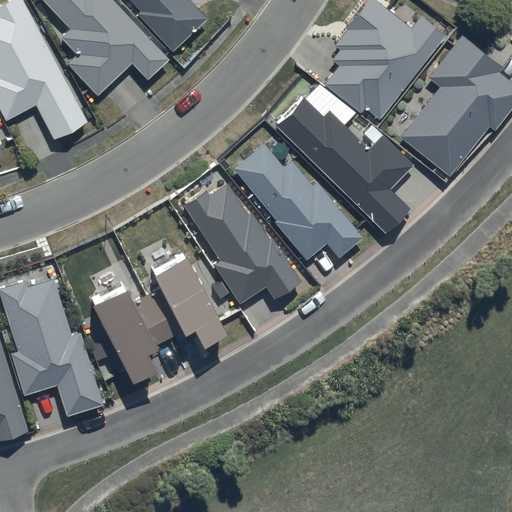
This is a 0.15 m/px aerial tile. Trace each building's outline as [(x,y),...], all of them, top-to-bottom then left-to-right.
[(0,110),(5,121),(35,105),(54,140),(88,122),(23,0),(6,0),(0,3),(0,110)] [(167,58),(111,0),(43,0),(69,27),(60,36),(76,54),(67,62),(97,94),(131,62),(145,78),(167,58)] [(129,0),(138,9),(134,13),(170,52),(206,18),(189,0),(129,0)] [(375,118),(441,33),(417,15),(407,27),(372,0),(362,0),(341,28),(343,29),(331,45),(337,49),(329,60),(336,66),(322,84),(358,112),(362,107),(375,118)] [(436,86),(396,136),(445,175),(485,125),(491,130),(511,102),(511,86),(494,72),(499,66),(458,34),(424,76),(436,86)] [(273,126),(382,231),(405,206),(387,189),(410,165),(379,135),(366,148),(325,109),(320,115),(300,97),(273,126)] [(262,141),(231,167),(275,219),(272,221),(304,259),(324,243),(336,258),(361,237),(315,183),(312,186),(290,159),(282,166),(262,141)] [(182,204),(218,259),(212,263),(238,303),(264,286),(271,298),(299,280),(271,237),(268,239),(250,211),(246,213),(225,182),(208,194),(205,189),(182,204)] [(121,281),(89,298),(134,384),(157,372),(148,355),(159,350),(156,345),(182,331),(185,337),(195,332),(204,348),(228,335),(183,249),(148,267),(159,287),(132,301),(121,281)] [(26,280),(0,288),(0,294),(19,352),(11,354),(25,395),(58,384),(68,416),(103,405),(80,334),(72,336),(54,279),(28,287),(26,280)] [(0,340),(0,439),(28,431),(0,340)]
